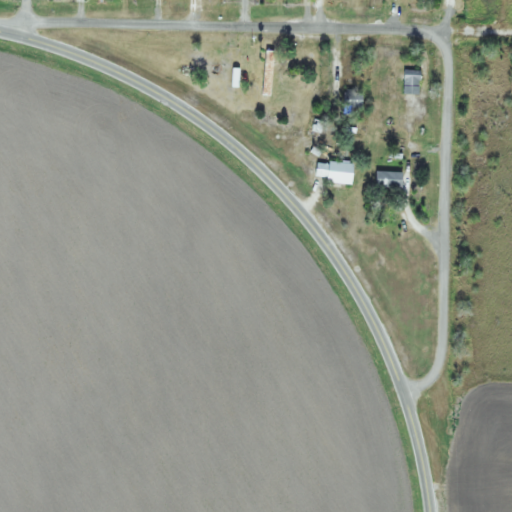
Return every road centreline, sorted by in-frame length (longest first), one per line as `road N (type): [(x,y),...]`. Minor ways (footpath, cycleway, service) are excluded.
road 1 (secondary): [(0,32),(145,86),(225,137),(297,207),(387,345),(433,511)]
road 2 (residential): [(439,40),(417,31),(23,20),(17,36)]
road 3 (residential): [(404,393),(432,374),(438,348),(439,40)]
